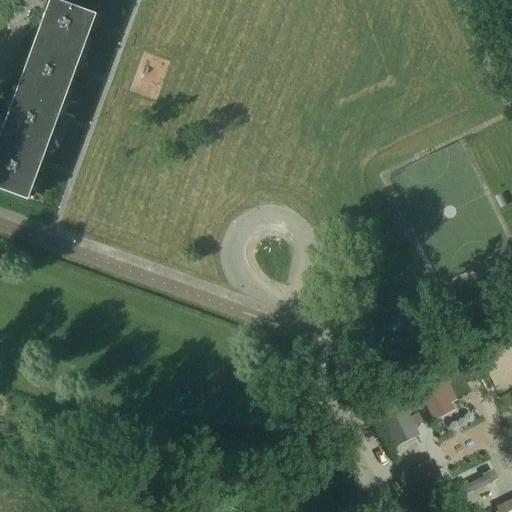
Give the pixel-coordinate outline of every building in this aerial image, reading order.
[(57,0),(46,0),(42,12),(32,39),(77,56),(93,13),(57,0)] [(32,39),(25,59),(15,87),(60,103),(77,56),(32,39)] [(15,87),(0,127),(0,134),(42,150),(60,103),(15,87)] [(0,189),(25,199),(42,150),(0,134),(0,189)] [(445,381),(420,393),(429,413),(455,401),(445,381)] [(398,446),(420,433),(402,402),(380,415),(398,446)] [(311,468),(308,464),(301,467),(303,472),(311,468)] [(497,511),(511,511),(511,500),(496,509),(497,511)]
